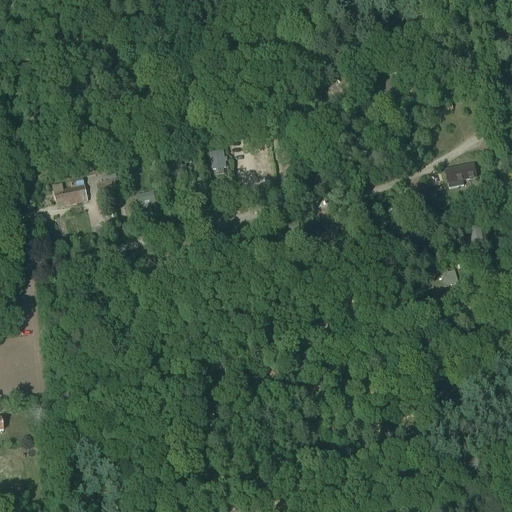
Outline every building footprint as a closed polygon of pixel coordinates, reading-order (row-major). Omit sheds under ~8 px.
[(307,0),(292,3),(301,49),(322,44),(332,42),(337,41),(328,0),(307,0)] [(365,0),(356,0),(336,2),(337,15),(366,12),(365,0)] [(416,0),(371,0),(378,33),(422,24),(416,0)] [(254,11),(214,20),(220,49),(239,62),(251,59),(263,57),(254,11)] [(142,34),(141,34),(150,78),(151,78),(161,76),(174,76),(192,73),(198,72),(189,25),(142,34)] [(263,33),(265,40),(282,34),(280,27),(263,33)] [(206,31),(211,51),(219,49),(214,29),(206,31)] [(111,48),(106,56),(123,68),(128,60),(111,48)] [(434,54),(428,63),(446,74),(453,63),(435,52),(434,54)] [(53,55),(57,74),(65,73),(62,53),(53,55)] [(292,61),(294,67),(317,61),(316,55),(292,61)] [(16,60),(17,67),(38,63),(37,56),(16,60)] [(329,85),(338,98),(353,88),(344,75),(329,85)] [(246,79),(251,99),(259,97),(254,77),(246,79)] [(371,84),(376,100),(395,94),(391,78),(371,84)] [(126,90),(127,97),(148,94),(147,87),(126,90)] [(198,91),(190,87),(182,102),(191,106),(198,91)] [(34,99),(37,119),(45,117),(42,98),(34,99)] [(222,110),(224,116),(241,111),(239,104),(222,110)] [(297,111),(290,105),(278,117),(285,123),(297,111)] [(426,110),(427,117),(453,112),(451,105),(426,110)] [(138,109),(122,113),(148,148),(153,148),(162,144),(169,139),(172,134),(138,109)] [(110,127),(113,147),(122,146),(118,126),(110,127)] [(206,134),(204,126),(186,129),(187,137),(206,134)] [(341,134),(340,126),(321,129),(322,137),(341,134)] [(22,145),(25,165),(34,163),(30,144),(22,145)] [(386,146),(343,156),(350,195),(365,191),(379,187),(393,182),(386,146)] [(223,152),(209,154),(212,171),(215,170),(223,169),(226,169),(225,163),(224,159),(223,152)] [(167,158),(168,165),(181,162),(180,155),(167,158)] [(289,163),(290,170),(306,168),(305,160),(289,163)] [(170,170),(165,171),(167,181),(179,179),(187,178),(185,167),(182,168),(181,163),(169,166),(170,170)] [(474,165),(445,171),(449,189),(464,186),(462,181),(476,178),(474,165)] [(88,202),(82,177),(82,176),(69,179),(72,189),(62,192),(61,186),(53,187),(56,203),(58,203),(63,202),(64,207),(88,202)] [(122,179),(97,184),(100,196),(124,191),(122,179)] [(320,184),(311,185),(312,197),(322,196),(320,184)] [(401,193),(408,213),(416,210),(409,190),(401,193)] [(153,194),(136,198),(139,210),(156,206),(153,194)] [(120,201),(114,203),(118,220),(125,218),(120,201)] [(460,210),(452,211),(454,222),(462,220),(460,210)] [(341,215),(342,222),(358,218),(357,211),(341,215)] [(103,220),(104,227),(92,230),(93,236),(113,231),(110,218),(103,220)] [(313,221),(314,228),(331,225),(329,218),(313,221)] [(279,227),(281,237),(299,234),(297,224),(279,227)] [(483,242),(480,226),(468,229),(471,244),(483,242)] [(250,232),(251,239),(269,236),(267,229),(250,232)] [(216,237),(218,245),(237,242),(235,234),(216,237)] [(418,236),(409,242),(421,262),(431,256),(418,236)] [(506,241),(496,242),(498,254),(507,253),(506,241)] [(180,253),(182,262),(200,259),(198,249),(180,253)] [(132,261),(133,270),(159,266),(157,256),(132,261)] [(442,277),(446,290),(459,286),(455,273),(442,277)] [(511,303),(511,293),(497,296),(498,306),(511,303)] [(488,303),(484,294),(468,299),(471,309),(488,303)] [(456,316),(449,310),(437,322),(444,328),(456,316)] [(506,364),(503,354),(486,360),(489,369),(506,364)] [(459,380),(456,370),(440,375),(442,385),(459,380)]
